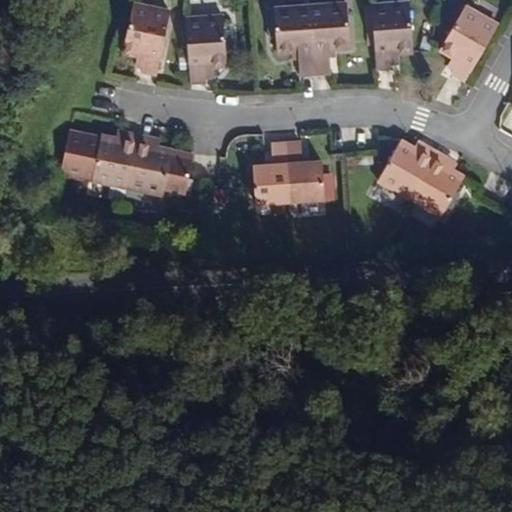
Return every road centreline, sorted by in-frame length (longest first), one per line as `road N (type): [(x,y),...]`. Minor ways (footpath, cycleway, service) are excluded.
road 1 (tertiary): [(511,288),(405,301),(70,274),(0,278)]
road 2 (residential): [(468,137),(386,111),(229,115),(110,100)]
